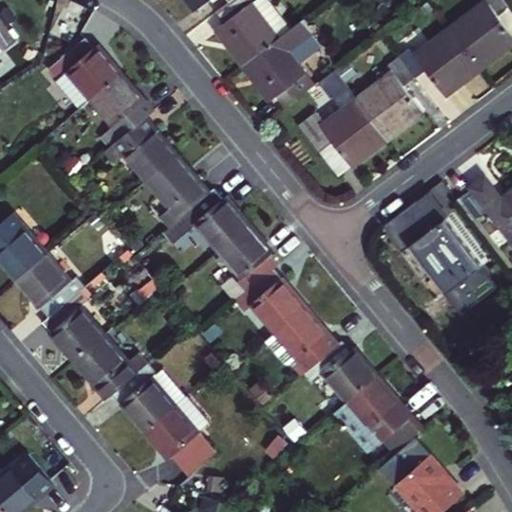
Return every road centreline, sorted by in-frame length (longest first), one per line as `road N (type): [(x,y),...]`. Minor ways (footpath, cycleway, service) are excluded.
road 1 (residential): [(117,0),(154,27),(329,240)]
road 2 (residential): [(329,240),(511,473)]
road 3 (residential): [(329,240),(511,100)]
road 4 (residential): [(0,346),(99,470),(99,500),(88,511)]
